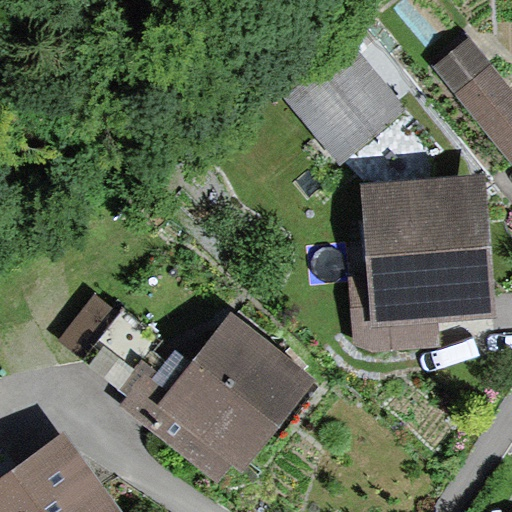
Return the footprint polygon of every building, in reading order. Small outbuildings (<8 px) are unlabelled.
[(412,101),(348,25),(290,74),(300,85),(289,94),(344,158),(412,101)] [(511,78),(474,30),(437,59),(511,154),(511,78)] [(366,174),(375,288),(352,290),(356,343),(442,336),(440,311),(504,306),(493,164),(366,174)] [(88,352),(124,380),(147,351),(164,329),(127,301),(88,352)] [(323,371),(235,302),(178,376),(147,351),(124,380),(121,384),(130,391),(122,401),(219,476),(236,453),(250,464),(323,371)] [(134,511),(70,422),(0,471),(0,511),(134,511)]
